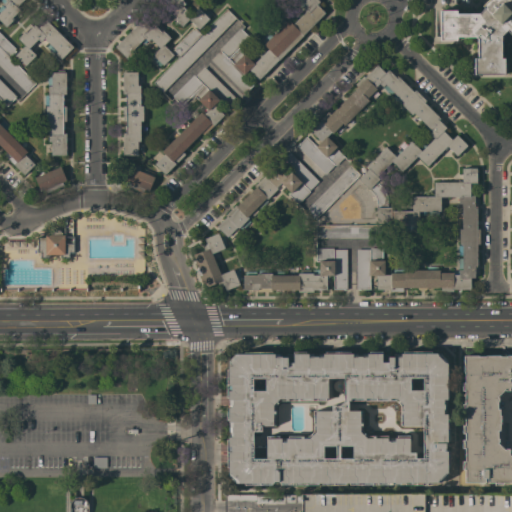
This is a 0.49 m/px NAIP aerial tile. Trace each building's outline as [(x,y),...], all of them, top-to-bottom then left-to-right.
[(23,0),(16,7),(19,10),(11,17),(13,19),(6,27),(0,21),(0,6),(1,5),(4,8),(5,7),(2,4),(3,4),(0,1),(0,0),(23,0)] [(210,60),(220,50),(218,49),(239,28),(241,30),(241,29),(249,37),(241,45),(243,47),(240,51),(254,64),(268,49),(263,44),(264,43),(262,41),(269,33),(272,36),(288,20),(293,24),(306,11),(303,7),(305,5),(304,4),(302,7),(294,0),(181,0),(185,4),(182,6),(191,15),(198,8),(200,10),(202,8),(210,15),(208,18),(208,19),(199,29),(188,19),(182,26),(174,19),(176,17),(168,10),(171,6),(165,0),(318,0),(319,1),(316,4),(325,13),(303,35),(279,60),(278,60),(259,79),(249,69),(244,74),(254,84),(245,93),(245,92),(244,93),(210,60)] [(511,0),(511,32),(510,35),(505,30),(500,36),(500,58),(504,58),(504,74),(473,74),(473,58),(477,58),(477,38),(475,37),(456,37),(456,40),(440,40),(439,10),(456,10),(456,14),(478,13),(483,8),(481,6),(487,0),(511,0)] [(162,92),(153,83),(178,57),(172,51),(174,49),(173,48),(192,29),(193,30),(194,28),(201,34),(226,8),(236,18),(162,92)] [(61,60),(55,54),(55,53),(52,53),(46,47),(49,44),(47,42),(45,45),(41,41),(40,42),(37,39),(28,48),(35,55),(25,66),(15,55),(24,45),(17,38),(23,32),(24,32),(25,31),(26,32),(34,25),(37,28),(45,19),(73,47),(61,60)] [(142,19),(150,27),(153,24),(161,32),(162,31),(163,32),(164,31),(170,38),(163,45),(173,55),(163,65),(161,64),(159,67),(151,59),(154,56),(152,55),(159,48),(150,39),(148,41),(145,38),(125,57),(115,47),(142,19)] [(0,67),(0,33),(15,48),(14,49),(16,51),(10,58),(35,83),(26,93),(0,67)] [(369,249),(369,248),(382,248),(382,261),(384,261),(384,275),(390,275),(390,273),(393,273),(393,269),(403,269),(403,273),(404,273),(404,270),(452,270),(452,274),(458,274),(458,270),(462,270),(462,265),(458,265),(458,259),(462,259),(462,244),(459,244),(459,229),(462,229),(462,204),(458,204),(458,197),(440,197),(440,211),(438,211),(438,215),(428,214),(428,212),(425,212),(425,215),(418,215),(418,226),(390,225),(390,222),(376,222),(376,200),(374,195),(358,179),(368,169),(365,167),(385,147),(392,154),(398,149),(400,151),(411,141),(418,148),(423,143),(426,146),(434,138),(429,133),(431,131),(413,113),(411,115),(401,104),(402,102),(401,101),(398,103),(392,97),(395,94),(393,92),(390,95),(383,88),(385,85),(385,84),(382,87),(379,83),(375,87),(376,89),(366,99),(368,100),(344,125),(342,123),(332,133),(330,132),(326,136),(336,146),(335,148),(344,157),(335,166),(334,165),(325,174),(296,146),(306,136),(315,146),(320,141),(310,131),(320,122),(318,120),(327,111),(330,114),(357,87),(354,84),(363,75),(364,77),(376,65),(385,73),(388,70),(395,77),(397,76),(413,92),(415,90),(425,101),(423,102),(439,118),(438,120),(446,127),(442,131),(451,140),(456,135),(467,145),(456,156),(447,146),(446,147),(447,148),(444,150),(443,149),(441,151),(443,152),(441,154),(440,153),(427,166),(417,156),(401,171),(391,161),(376,176),(379,179),(376,182),(383,189),(387,198),(387,208),(391,208),(391,210),(412,210),(412,196),(433,196),(433,182),(461,182),(461,168),(476,168),(476,183),(469,183),(469,196),(474,196),(474,206),(476,206),(476,229),(479,229),(479,244),(476,244),(476,267),(474,267),(474,277),(470,277),(470,289),(453,289),(453,291),(441,291),(441,287),(426,287),(426,288),(425,290),(423,291),(420,291),(418,290),(417,289),(417,287),(402,288),(402,291),(390,291),(390,289),(376,290),(376,278),(374,277),(373,276),(370,276),(370,289),(357,290),(357,289),(356,289),(356,249),(369,249)] [(200,112),(203,115),(208,110),(195,97),(193,99),(191,96),(182,106),(172,96),(193,75),(194,76),(203,66),(238,100),(229,109),(220,101),(214,106),(223,115),(203,135),(201,133),(182,152),(185,154),(164,174),(154,164),(164,154),(161,151),(200,112)] [(66,155),(51,155),(51,142),(48,142),(48,121),(45,121),(45,106),(48,106),(48,102),(44,102),(44,95),(48,95),(48,86),(51,86),(51,81),(47,81),(47,74),(51,74),(51,72),(57,72),(57,70),(64,70),(64,72),(65,72),(65,94),(62,94),(62,106),(65,106),(65,121),(63,121),(63,133),(66,133),(66,155)] [(122,133),(125,133),(125,121),(123,121),(123,106),(125,106),(125,94),(122,94),(122,72),(137,72),(137,86),(140,86),(140,106),(143,106),(143,121),(140,121),(140,141),(137,141),(137,155),(122,155),(122,133)] [(0,81),(16,97),(7,106),(0,99),(0,125),(27,152),(24,155),(34,164),(24,174),(4,155),(6,152),(0,146),(0,81)] [(318,181),(309,191),(310,192),(297,204),(288,195),(290,192),(284,187),(280,191),(277,189),(267,199),(265,198),(246,217),(250,221),(242,230),(239,227),(238,228),(237,227),(236,228),(238,230),(231,238),(228,236),(227,237),(216,227),(226,217),(225,216),(235,205),(237,206),(255,188),(254,186),(264,176),(266,177),(290,153),(318,181)] [(153,177),(154,177),(148,191),(144,189),(143,193),(127,186),(129,183),(123,180),(128,166),(129,167),(131,163),(154,173),(153,177)] [(314,221),(304,212),(350,165),(359,174),(314,221)] [(60,167),(66,180),(62,182),(63,186),(46,193),(44,189),(40,191),(34,177),(60,167)] [(382,224),(382,238),(315,238),(315,225),(382,224)] [(37,239),(37,237),(45,236),(45,235),(48,235),(48,234),(49,231),(50,230),(52,229),(55,229),(57,229),(59,230),(61,232),(62,235),(64,235),(64,243),(73,243),(73,252),(69,253),(69,258),(60,258),(60,255),(53,255),(49,255),(49,258),(40,258),(40,253),(37,253),(37,239)] [(220,274),(233,269),(239,284),(226,290),(222,280),(206,287),(202,275),(200,275),(198,274),(197,272),(196,270),(196,268),(197,267),(198,266),(193,255),(204,250),(203,248),(204,245),(205,244),(206,244),(204,239),(217,233),(219,237),(222,235),(227,245),(223,247),(224,248),(212,253),(220,274)] [(346,289),(333,289),(333,276),(329,276),(329,277),(328,278),(327,278),(326,278),(326,290),(313,290),(313,292),(298,292),(298,290),(271,290),(271,292),(257,292),(257,290),(243,290),(243,275),(257,275),(257,273),(271,273),(271,275),(298,275),(298,273),(300,273),(300,269),(310,269),(310,273),(312,273),(312,269),(319,269),(319,262),(315,262),(315,248),(333,248),(333,249),(346,249),(346,289)] [(405,482),(400,482),(400,485),(377,485),(377,482),(372,482),(372,484),(350,485),(350,483),(345,483),(345,485),(322,485),(322,483),(317,483),(317,485),(295,485),(295,483),(292,483),(292,485),(281,485),(281,483),(278,483),(278,481),(273,481),(273,483),(271,483),(271,485),(244,485),(244,483),(236,483),(236,482),(229,476),(228,476),(228,467),(226,467),(226,439),(228,439),(228,437),(231,437),(231,422),(228,422),(228,420),(226,420),(226,407),(231,407),(231,400),(228,400),(228,397),(226,397),(226,369),(228,369),(228,363),(238,354),(244,354),(244,352),(272,352),(272,354),(274,354),(274,357),(279,357),(279,354),(281,354),(281,357),(287,357),(287,354),(293,354),(293,352),(306,352),(306,354),(308,354),(308,357),(313,357),(313,356),(318,356),(318,358),(322,358),(322,353),(325,353),(325,352),(350,351),(350,353),(352,353),(352,357),(357,357),(357,356),(362,356),(362,357),(367,357),(367,353),(369,353),(369,352),(382,351),(382,355),(387,355),(387,357),(393,357),(393,356),(396,356),(396,357),(400,357),(400,353),(403,353),(403,352),(431,352),(431,353),(436,353),(446,363),(446,369),(448,369),(448,397),(446,397),(446,400),(447,400),(447,404),(447,416),(449,416),(449,440),(447,440),(447,443),(445,443),(445,451),(449,451),(449,466),(447,466),(447,472),(446,473),(447,474),(443,479),(442,478),(437,482),(431,482),(431,484),(405,485),(405,482)] [(511,482),(502,483),(502,485),(494,485),(494,482),(487,483),(487,478),(485,478),(485,482),(464,483),(464,469),(462,469),(462,461),(464,461),(464,448),(462,448),(462,440),(464,440),(464,433),(462,433),(462,425),(464,425),(464,412),(462,412),(462,404),(464,404),(464,390),(462,390),(462,383),(464,383),(464,372),(463,372),(463,356),(478,355),(478,356),(485,356),(499,355),(499,357),(506,356),(511,355),(511,482)] [(87,404),(87,394),(95,394),(95,404),(87,404)] [(106,457),(106,468),(93,468),(93,457),(106,457)] [(300,511),(300,495),(511,494),(511,511),(300,511)] [(67,511),(68,505),(69,501),(71,499),(73,498),(77,497),(79,497),(81,498),(82,498),(84,500),(86,503),(86,506),(86,511),(67,511)]
